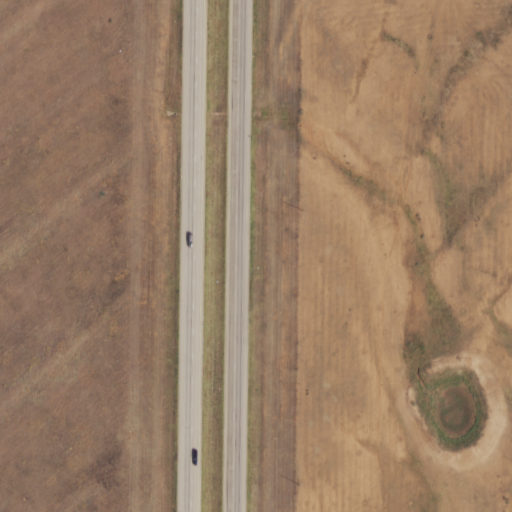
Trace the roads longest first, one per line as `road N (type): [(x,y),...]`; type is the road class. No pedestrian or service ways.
road 1 (trunk): [(240,511),(247,0)]
road 2 (trunk): [(195,0),(189,511)]
